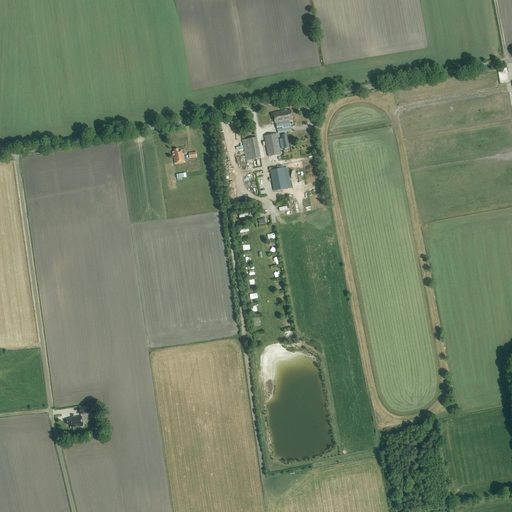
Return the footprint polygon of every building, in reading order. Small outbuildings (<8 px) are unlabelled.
[(277,130),(287,128),(290,127),(289,121),(293,120),(291,110),(273,113),(275,124),(276,123),(277,130)] [(268,157),(281,154),(277,133),(264,136),(268,157)] [(281,149),(289,148),(286,134),(281,135),(282,140),(280,141),(281,149)] [(246,161),(261,158),(257,137),(242,140),(246,161)] [(174,163),(184,162),(184,158),(183,158),(182,151),(179,151),(178,149),(174,150),(174,152),(172,152),(173,155),(174,163)] [(90,405),(79,407),(80,414),(91,412),(90,405)] [(71,428),(83,426),(81,416),(68,418),(69,420),(67,420),(67,425),(70,424),(71,428)]
